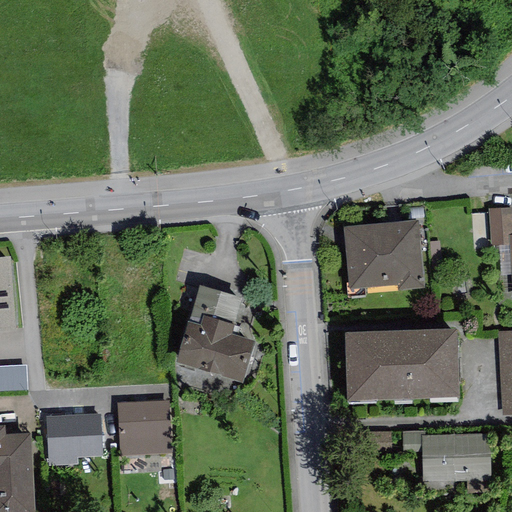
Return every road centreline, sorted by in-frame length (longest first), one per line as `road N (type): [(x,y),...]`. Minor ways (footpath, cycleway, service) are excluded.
road 1 (residential): [(299,193),(318,511)]
road 2 (residential): [(299,193),(0,223)]
road 3 (residential): [(511,93),(473,125),(384,171),(299,193)]
road 4 (unknown): [(313,418),(465,418),(477,409),(479,353)]
